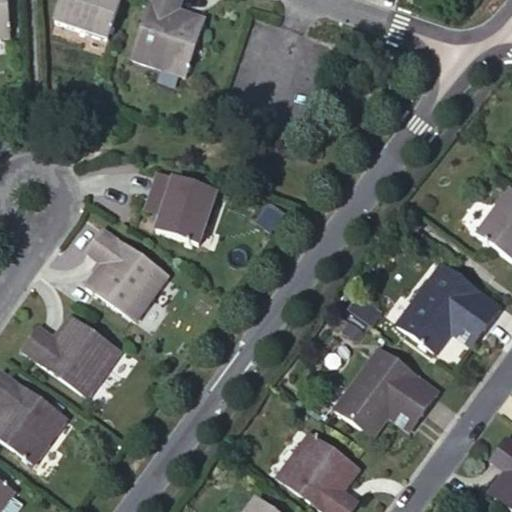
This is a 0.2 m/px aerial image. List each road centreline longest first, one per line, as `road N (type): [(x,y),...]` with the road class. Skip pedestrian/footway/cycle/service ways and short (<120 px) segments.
road 1 (residential): [(134,511),(466,71)]
road 2 (residential): [(402,511),(511,364)]
road 3 (residential): [(466,71),(395,24),(325,0)]
road 4 (residential): [(31,234),(59,214),(58,179),(29,161),(0,174)]
